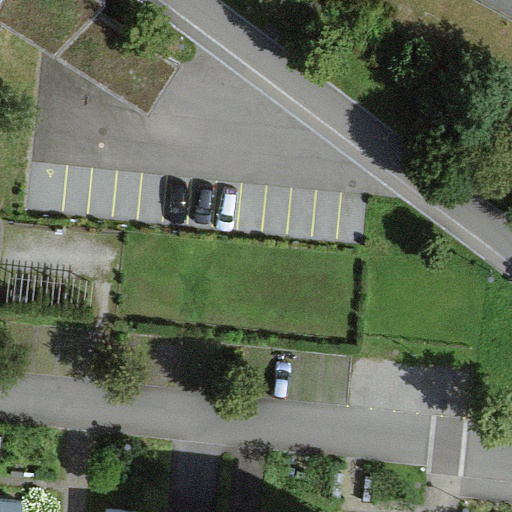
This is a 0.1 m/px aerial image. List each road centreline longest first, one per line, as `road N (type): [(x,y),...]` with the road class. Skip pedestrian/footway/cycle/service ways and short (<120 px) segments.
road 1 (residential): [(511,455),(0,398)]
road 2 (residential): [(511,245),(182,0)]
